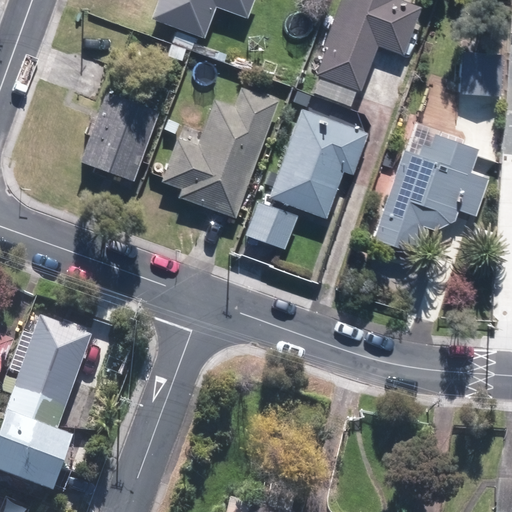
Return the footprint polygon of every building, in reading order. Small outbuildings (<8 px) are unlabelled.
[(156,0),(150,18),(202,37),(213,6),(242,17),(248,0),(156,0)] [(390,0),(340,0),(324,44),(327,46),(316,74),(357,89),(374,43),(401,53),(417,10),(391,0),(390,0)] [(498,51),(459,50),(459,92),(498,93),(498,51)] [(234,217),(276,102),(240,90),(234,107),(214,100),(197,146),(178,139),(162,182),(179,188),(176,196),(234,217)] [(129,180),(154,114),(105,96),(80,162),(129,180)] [(365,133),(299,109),(267,197),(324,217),(340,172),(350,175),(365,133)] [(416,156),(401,151),(372,239),(415,254),(424,227),(432,230),(452,220),(455,209),(474,215),(486,180),(467,174),(475,151),(432,136),(428,148),(419,145),(416,156)] [(292,216),(257,203),(245,234),(281,247),(292,216)] [(41,314),(0,429),(0,469),(54,489),(73,435),(58,429),(92,332),(41,314)] [(0,368),(10,344),(0,339),(0,368)] [(511,511),(511,481),(495,481),(493,511),(511,511)]
